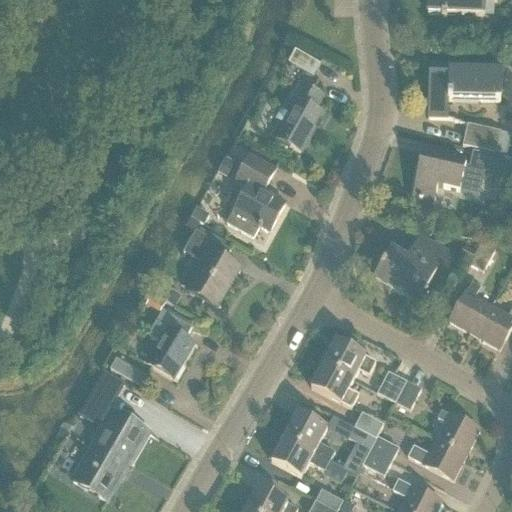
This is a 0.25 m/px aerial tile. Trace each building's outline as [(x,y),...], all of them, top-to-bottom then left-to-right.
[(427,0),(427,16),(483,18),(483,0),(427,0)] [(320,66),(295,52),(287,65),(313,79),(320,66)] [(429,78),(428,121),(448,122),(448,102),(500,104),(501,74),(448,72),(448,78),(429,78)] [(275,140),(300,154),(322,115),(315,111),(323,98),(300,85),(292,99),(296,102),(275,140)] [(501,134),(467,126),(461,148),(496,156),(501,134)] [(499,159),(472,153),(469,170),(496,176),(499,159)] [(421,156),(412,201),(433,206),(437,188),(459,193),(466,166),(421,156)] [(246,190),(226,227),(253,242),(259,230),(269,235),(285,206),(263,194),(275,172),(249,157),(235,184),(246,190)] [(225,161),(218,174),(225,178),(232,165),(225,161)] [(186,291),(220,310),(240,274),(222,264),(230,252),(196,232),(183,254),(202,264),(186,291)] [(392,252),(374,283),(416,307),(439,268),(447,272),(455,259),(420,240),(413,253),(422,258),(417,267),(392,252)] [(496,252),(481,244),(468,267),(482,275),(496,252)] [(449,325),(474,339),(491,310),(474,300),(480,290),(472,285),(449,325)] [(491,310),(474,339),(499,353),(511,329),(511,310),(507,319),(491,310)] [(158,345),(146,366),(176,384),(197,349),(184,341),(191,329),(162,312),(147,338),(158,345)] [(323,367),(353,383),(358,373),(369,379),(376,366),(335,344),(323,367)] [(151,381),(116,361),(110,372),(144,392),(151,381)] [(353,383),(323,367),(310,390),(351,412),(359,398),(348,392),(353,383)] [(125,386),(102,373),(83,406),(96,414),(102,404),(111,410),(125,386)] [(377,397),(395,406),(406,385),(388,375),(377,397)] [(421,392),(406,385),(395,406),(410,414),(421,392)] [(96,442),(72,484),(107,504),(129,466),(131,468),(150,436),(110,413),(94,441),(96,442)] [(284,441),(329,465),(334,454),(319,446),(326,432),(297,416),(284,441)] [(354,429),(376,440),(376,439),(377,440),(383,428),(361,416),(354,429)] [(449,418),(436,443),(466,459),(479,433),(449,418)] [(376,440),(354,429),(348,442),(369,453),(376,440)] [(369,453),(391,465),(398,451),(376,439),(376,440),(369,453)] [(329,465),(284,441),(271,464),(301,480),(308,465),(324,474),(329,465)] [(453,484),(466,459),(436,443),(429,457),(413,449),(407,460),(453,484)] [(384,479),(391,465),(369,453),(361,468),(384,479)] [(405,501),(399,511),(438,511),(442,506),(398,482),(392,494),(405,501)] [(257,490),(245,511),(296,511),(287,507),(287,506),(257,490)] [(315,505),(328,511),(337,511),(342,504),(321,493),(315,505)] [(349,511),(361,511),(365,497),(353,495),(349,511)]
